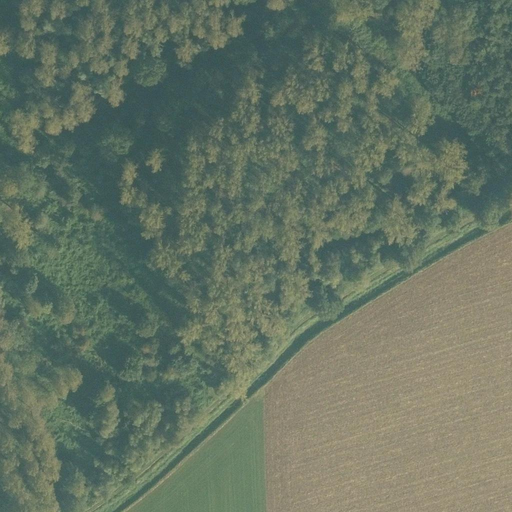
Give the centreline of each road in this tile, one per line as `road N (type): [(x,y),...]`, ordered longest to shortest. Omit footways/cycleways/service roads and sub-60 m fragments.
road 1 (track): [(511,204),(437,238),(300,323),(88,511)]
road 2 (track): [(0,182),(326,0)]
